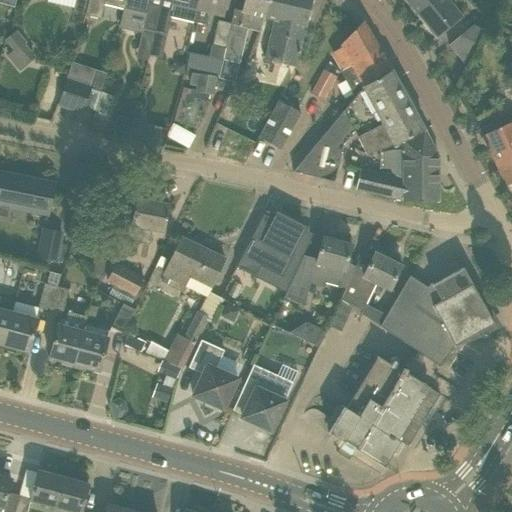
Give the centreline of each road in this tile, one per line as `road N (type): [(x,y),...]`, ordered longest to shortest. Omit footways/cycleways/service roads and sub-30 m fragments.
road 1 (residential): [(493,212),(454,222),(0,122)]
road 2 (secondary): [(341,511),(0,411)]
road 3 (tertiary): [(493,212),(408,51),(367,0)]
